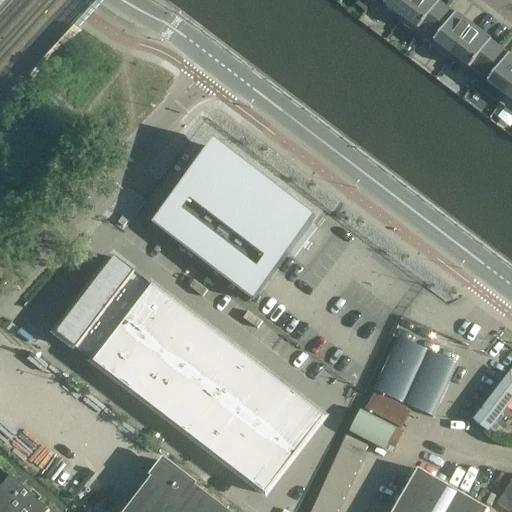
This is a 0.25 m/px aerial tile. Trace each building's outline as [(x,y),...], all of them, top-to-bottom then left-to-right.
[(402,20),(416,0),(376,0),(402,19),(402,20)] [(424,42),(448,11),(440,5),(441,4),(435,0),(416,0),(402,20),(402,19),(399,23),(423,41),(424,42)] [(452,57),(473,29),(456,16),(455,17),(448,11),(424,42),(449,61),(449,62),(452,58),(452,57)] [(479,78),(500,51),(491,44),(492,43),(473,29),(452,57),(452,58),(479,78)] [(506,98),(511,89),(511,58),(510,57),(509,58),(500,51),(479,78),(505,98),(506,98)] [(475,87),(469,102),(489,111),(495,97),(475,87)] [(511,89),(506,98),(505,98),(500,106),(511,115),(511,89)] [(190,179),(213,149),(206,144),(194,161),(165,202),(147,228),(249,307),(269,282),(290,256),(211,196),(203,206),(186,192),(194,182),(190,179)] [(312,225),(213,149),(190,179),(194,182),(186,192),(203,206),(211,196),(290,256),(313,226),(312,225)] [(129,222),(123,218),(118,224),(124,229),(129,222)] [(95,362),(266,495),(324,419),(154,286),(95,362)] [(15,338),(19,332),(10,325),(6,331),(15,338)] [(375,392),(433,419),(457,366),(399,340),(375,392)] [(511,375),(475,422),(490,433),(511,403),(511,375)] [(375,393),(365,412),(402,431),(412,412),(375,393)] [(361,413),(351,433),(386,451),(397,431),(361,413)] [(406,436),(397,431),(386,451),(395,456),(406,436)] [(311,511),(338,511),(369,448),(346,437),(311,511)] [(226,511),(165,464),(127,511),(226,511)] [(418,471),(394,511),(488,511),(418,471)] [(11,480),(0,491),(0,511),(46,511),(38,504),(20,488),(11,480)] [(511,511),(511,482),(498,503),(510,511),(511,511)]
